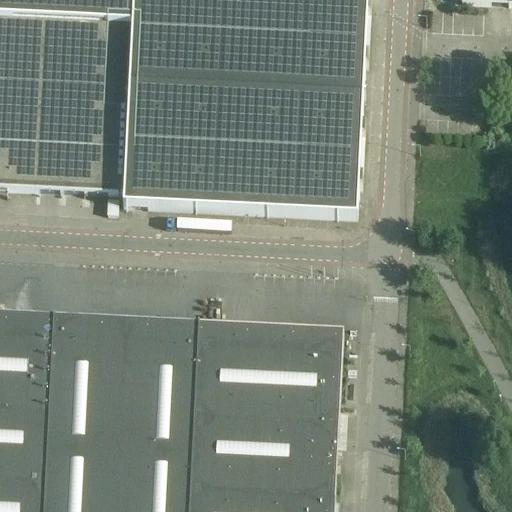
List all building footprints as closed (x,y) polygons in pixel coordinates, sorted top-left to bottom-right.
[(0,0),(0,194),(128,201),(133,88),(136,0),(0,0)] [(367,0),(136,0),(133,88),(128,201),(128,213),(357,224),(358,194),(362,194),(362,183),(359,182),(361,143),(364,143),(365,132),(361,131),(364,72),(368,73),(368,61),(365,61),(367,21),(370,22),(371,10),(367,10),(367,0)] [(511,0),(454,0),(461,7),(461,8),(511,10),(511,0)] [(44,323),(0,320),(0,402),(40,405),(44,323)] [(34,511),(108,511),(112,455),(118,327),(44,323),(40,405),(36,485),(34,511)] [(108,511),(180,511),(182,491),(190,330),(118,327),(112,455),(108,511)] [(190,330),(182,491),(255,495),(336,499),(340,419),(344,338),(190,330)] [(0,402),(0,483),(36,485),(40,405),(0,402)] [(0,511),(34,511),(36,485),(0,483),(0,511)] [(180,511),(335,511),(336,499),(255,495),(182,491),(180,511)]
